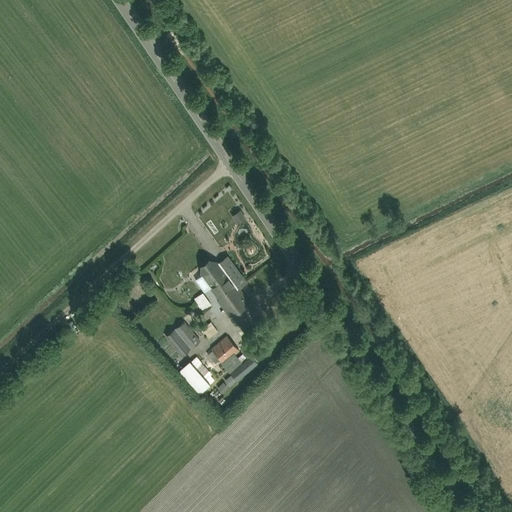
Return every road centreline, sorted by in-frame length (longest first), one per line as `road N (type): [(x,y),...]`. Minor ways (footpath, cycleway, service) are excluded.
road 1 (tertiary): [(116,0),(464,511)]
road 2 (track): [(0,368),(230,163)]
